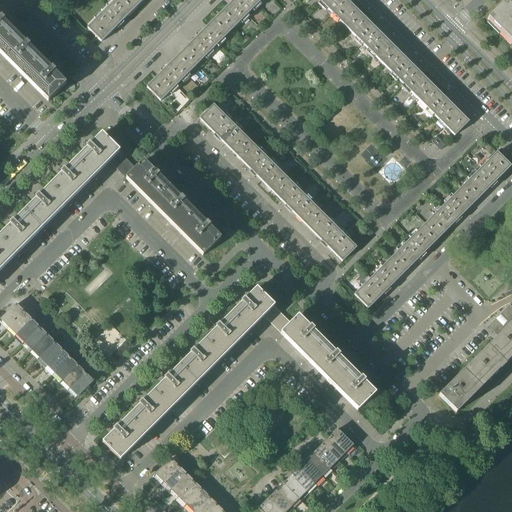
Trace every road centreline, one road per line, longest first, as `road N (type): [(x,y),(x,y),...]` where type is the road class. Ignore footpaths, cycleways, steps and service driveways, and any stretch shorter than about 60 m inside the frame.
road 1 (residential): [(119,489),(268,346),(380,456)]
road 2 (residential): [(0,303),(108,198),(214,301)]
road 3 (residential): [(435,173),(383,227),(231,71)]
road 4 (residential): [(231,71),(281,21),(435,173)]
road 5 (residential): [(318,307),(340,284),(179,123)]
road 6 (residential): [(263,253),(103,91)]
road 7 (residential): [(69,440),(214,301)]
road 8 (residential): [(402,391),(479,312),(434,266)]
road 9 (residential): [(367,0),(488,119)]
road 10 (tertiary): [(103,91),(195,0)]
road 11 (residential): [(103,91),(13,0)]
